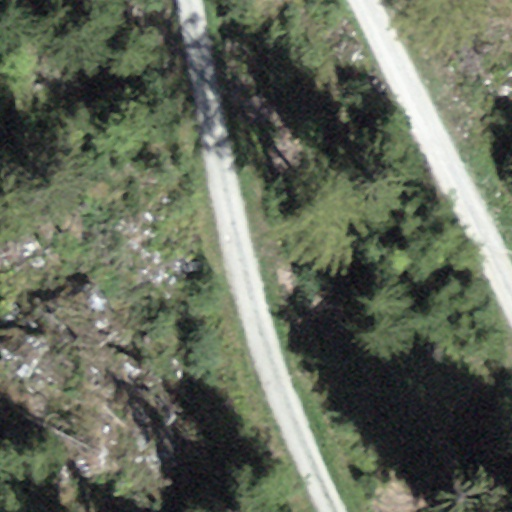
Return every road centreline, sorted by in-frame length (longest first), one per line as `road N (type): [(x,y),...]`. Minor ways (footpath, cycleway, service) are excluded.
road 1 (track): [(332,511),(252,304),(202,0)]
road 2 (track): [(359,0),(511,296)]
